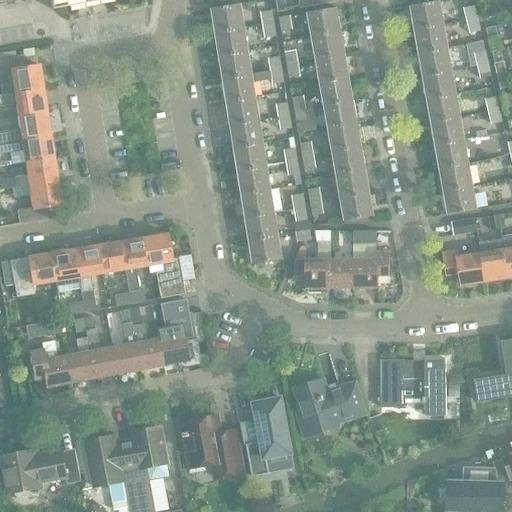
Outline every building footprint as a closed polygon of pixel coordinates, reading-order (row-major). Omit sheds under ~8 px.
[(49,0),(51,9),(105,0),(49,0)] [(276,0),(278,11),(288,9),(285,0),(276,0)] [(488,20),(511,14),(511,0),(508,1),(502,0),(487,0),(485,9),(488,20)] [(411,7),(416,30),(444,25),(440,1),(412,6),(411,7)] [(212,9),(216,33),(244,28),(242,16),(254,14),(252,3),(212,9)] [(463,9),(466,21),(478,19),(475,6),(463,9)] [(309,14),(313,38),(342,32),(337,9),(309,14)] [(259,14),(261,26),(274,23),(272,12),(259,14)] [(280,19),(282,30),(293,28),(291,17),(280,19)] [(481,32),(478,19),(466,21),(469,35),(481,32)] [(276,38),(274,23),(261,26),(263,40),(276,38)] [(416,30),(420,54),(448,48),(444,25),(416,30)] [(216,33),(220,56),(248,51),(244,28),(216,33)] [(486,31),(488,40),(498,38),(496,28),(486,31)] [(346,55),(342,32),(313,38),(317,61),(346,55)] [(420,54),(424,77),(452,72),(448,48),(420,54)] [(220,56),(223,79),(252,74),(249,62),(260,60),(259,50),(248,51),(220,56)] [(285,53),(288,66),(300,63),(298,51),(285,53)] [(473,55),(476,67),(488,65),(485,52),(473,55)] [(350,78),(346,55),(317,61),(321,84),(350,78)] [(0,61),(0,95),(42,89),(39,67),(24,69),(22,58),(0,61)] [(267,60),(268,72),(281,69),(280,58),(267,60)] [(494,65),(496,73),(505,71),(503,62),(494,65)] [(303,76),(300,63),(288,66),(290,79),(303,76)] [(491,78),(488,65),(476,67),(479,80),(491,78)] [(284,84),(281,69),(268,72),(271,86),(284,84)] [(461,70),(452,72),(424,77),(428,100),(457,95),(456,94),(465,92),(461,70)] [(509,89),(505,71),(496,73),(500,91),(509,89)] [(223,79),(227,102),(255,97),(252,74),(223,79)] [(354,101),(350,78),(321,84),(325,107),(354,101)] [(15,103),(16,117),(46,112),(42,89),(0,95),(0,103),(0,106),(15,103)] [(428,100),(432,123),(461,118),(457,95),(428,100)] [(227,102),(231,125),(259,120),(255,97),(227,102)] [(293,99),(295,112),(308,110),(306,97),(293,99)] [(484,101),(487,114),(498,111),(495,98),(484,101)] [(358,124),(354,101),(325,107),(329,129),(358,124)] [(274,107),(276,118),(289,116),(287,104),(274,107)] [(310,123),(308,110),(295,112),(297,125),(310,123)] [(501,124),(498,111),(487,114),(490,127),(501,124)] [(0,143),(49,136),(46,112),(16,117),(18,129),(0,131),(0,143)] [(292,130),(289,116),(276,118),(279,132),(292,130)] [(432,123),(436,147),(465,142),(461,118),(432,123)] [(263,143),(259,120),(231,125),(235,148),(263,143)] [(329,129),(333,152),(362,147),(358,124),(329,129)] [(0,153),(22,151),(24,163),(53,158),(49,136),(0,143),(0,153)] [(436,147),(441,170),(469,165),(465,142),(436,147)] [(235,148),(238,171),(267,167),(263,143),(235,148)] [(301,145),(303,158),(316,156),(314,143),(301,145)] [(333,152),(338,175),(366,170),(362,147),(333,152)] [(282,152),(284,164),(297,162),(295,150),(282,152)] [(318,168),(316,156),(303,158),(305,171),(318,168)] [(24,163),(27,186),(56,181),(53,158),(24,163)] [(299,176),(297,162),(284,164),(286,178),(299,176)] [(441,170),(445,193),(473,188),(469,165),(441,170)] [(270,190),(267,167),(238,171),(242,194),(270,190)] [(370,193),(366,170),(338,175),(342,198),(370,193)] [(13,177),(1,179),(2,190),(15,188),(13,177)] [(60,206),(56,181),(27,186),(30,210),(17,212),(18,225),(48,220),(46,208),(60,206)] [(242,194),(246,217),(274,213),(274,212),(282,210),(278,188),(270,190),(242,194)] [(477,212),(473,188),(445,193),(449,217),(477,212)] [(309,191),(311,204),(324,202),(321,189),(309,191)] [(374,217),(370,193),(342,198),(346,222),(374,217)] [(290,198),(292,210),(305,208),(303,196),(290,198)] [(326,215),(324,202),(311,204),(313,217),(326,215)] [(307,222),(305,208),(292,210),(294,224),(307,222)] [(278,236),(274,213),(246,217),(250,240),(278,236)] [(497,217),(488,218),(490,232),(500,230),(497,217)] [(453,237),(477,233),(475,220),(451,224),(453,237)] [(293,234),(295,244),(310,242),(308,232),(293,234)] [(330,232),(315,232),(316,239),(316,243),(319,243),(318,242),(330,242),(330,232)] [(339,232),(330,232),(330,242),(330,243),(339,243),(339,233),(339,232)] [(375,232),(353,232),(353,244),(377,244),(375,232)] [(155,273),(158,286),(182,282),(177,257),(170,258),(165,234),(142,238),(146,265),(161,263),(163,272),(155,273)] [(282,259),(278,236),(250,240),(254,264),(282,259)] [(504,240),(501,240),(508,279),(511,278),(511,236),(503,238),(504,240)] [(142,238),(118,242),(122,269),(146,265),(142,238)] [(482,254),(480,255),(485,283),(508,279),(501,240),(480,243),(482,254)] [(118,242),(96,246),(100,273),(122,269),(118,242)] [(306,288),(331,288),(331,259),(330,259),(330,243),(330,242),(318,242),(319,243),(318,259),(294,259),(294,276),(306,276),(306,288)] [(353,244),(353,259),(354,259),(354,288),(377,288),(377,245),(377,244),(353,244)] [(80,292),(81,292),(92,290),(89,275),(100,273),(96,246),(72,250),(79,290),(80,292)] [(72,250),(50,253),(55,281),(58,293),(79,290),(72,250)] [(461,286),(485,283),(480,255),(458,258),(457,252),(443,254),(446,276),(459,274),(461,286)] [(32,285),(55,281),(50,253),(27,257),(28,259),(11,262),(17,301),(34,298),(32,285)] [(286,259),(282,260),(283,270),(286,271),(291,261),(286,259)] [(331,288),(354,288),(354,259),(353,259),(331,259),(331,288)] [(184,293),(182,282),(158,286),(160,297),(184,293)] [(142,289),(126,292),(128,303),(145,300),(142,289)] [(92,290),(81,292),(82,300),(81,301),(82,311),(99,308),(97,297),(93,298),(92,290)] [(115,305),(128,303),(126,292),(113,294),(115,305)] [(178,334),(156,338),(162,367),(188,362),(183,338),(192,337),(185,300),(160,304),(165,328),(176,326),(178,334)] [(70,314),(82,311),(81,301),(68,303),(70,314)] [(138,308),(128,310),(130,322),(140,320),(138,308)] [(119,312),(121,324),(130,322),(128,310),(119,312)] [(92,317),(82,318),(85,330),(94,329),(92,317)] [(75,332),(85,330),(82,318),(73,320),(75,332)] [(151,318),(140,320),(130,322),(139,371),(162,367),(156,338),(155,339),(151,318)] [(61,332),(59,319),(41,322),(43,335),(61,332)] [(125,345),(111,347),(117,376),(139,371),(130,322),(121,324),(125,345)] [(106,334),(86,338),(94,380),(117,376),(111,347),(108,348),(106,334)] [(78,353),(65,356),(70,384),(94,380),(86,338),(75,340),(78,353)] [(45,389),(70,384),(65,356),(56,357),(53,339),(41,341),(42,347),(28,350),(33,377),(42,376),(45,389)] [(511,341),(502,343),(507,376),(474,381),(478,404),(511,398),(511,341)] [(426,417),(446,417),(446,362),(425,362),(425,363),(405,363),(405,362),(380,362),(381,409),(405,409),(405,400),(425,400),(426,417)] [(355,384),(335,390),(327,392),(324,380),(294,389),(301,413),(296,414),(304,439),(338,428),(337,425),(365,416),(355,384)] [(459,383),(448,383),(448,399),(459,398),(459,383)] [(255,422),(241,424),(245,445),(246,446),(252,478),(269,475),(266,459),(291,455),(281,399),(252,404),(255,422)] [(381,415),(369,420),(375,434),(387,430),(381,415)] [(217,417),(180,424),(188,469),(189,469),(190,474),(205,471),(204,466),(211,465),(214,479),(243,474),(240,459),(235,432),(220,434),(217,417)] [(117,448),(116,448),(121,473),(146,468),(146,469),(148,481),(169,477),(166,465),(159,427),(132,432),(134,445),(117,448)] [(114,436),(83,442),(92,488),(107,485),(112,508),(112,511),(127,509),(121,473),(116,448),(117,448),(114,436)] [(299,450),(306,476),(332,469),(328,456),(316,459),(313,446),(299,450)] [(65,483),(78,480),(73,452),(61,454),(60,452),(33,457),(32,451),(0,456),(0,458),(7,494),(39,488),(38,482),(64,477),(65,483)] [(511,457),(493,464),(496,473),(504,483),(508,482),(511,491),(511,457)] [(146,468),(121,473),(127,509),(127,511),(153,511),(153,510),(148,481),(146,469),(146,468)] [(503,511),(504,483),(496,473),(465,472),(465,483),(447,482),(447,488),(438,488),(438,509),(446,509),(446,511),(503,511)] [(254,492),(256,505),(267,503),(265,491),(254,492)]
